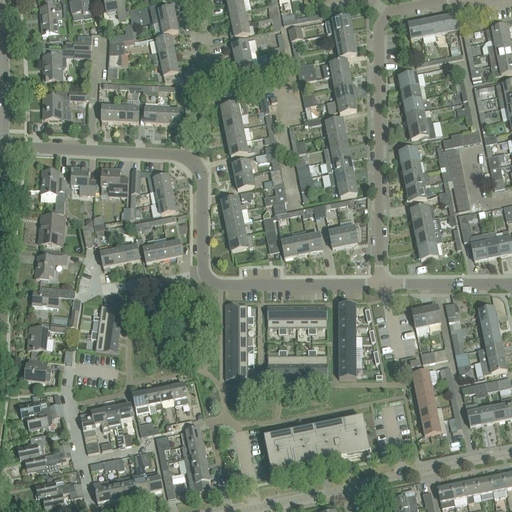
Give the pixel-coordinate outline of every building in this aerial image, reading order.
[(70,5),(72,15),(73,19),(73,18),(74,24),(92,21),(87,0),(74,0),(72,0),(73,4),(70,5)] [(126,20),(131,19),(130,13),(125,14),(122,0),(105,0),(104,0),(106,10),(107,14),(104,15),(106,25),(110,24),(109,18),(118,15),(120,22),(126,21),(126,20)] [(227,4),(230,16),(245,13),(242,2),(227,4)] [(255,24),(258,23),(279,19),(277,7),(273,8),(269,8),(270,15),(269,15),(269,17),(262,18),(262,20),(254,22),(255,24)] [(62,23),(62,19),(61,9),(40,10),(42,38),(60,37),(59,23),(62,23)] [(158,27),(161,26),(176,23),(175,16),(179,15),(177,9),(159,13),(160,21),(157,22),(158,27)] [(230,16),(232,28),(247,25),(245,13),(230,16)] [(297,26),(296,22),(295,19),(295,16),(283,19),(285,29),(297,26)] [(456,18),(444,20),(447,35),(459,33),(456,18)] [(279,19),(258,23),(259,28),(272,25),(274,34),(281,33),(281,31),(282,31),(279,19)] [(328,37),(335,36),(352,32),(349,20),(325,24),(328,37)] [(444,20),(432,23),(435,37),(447,35),(444,20)] [(176,23),(161,26),(163,37),(179,34),(176,23)] [(432,23),(420,25),(423,40),(435,37),(432,23)] [(247,25),(232,28),(233,34),(230,35),(231,41),(255,36),(253,29),(251,29),(250,25),(247,25)] [(423,40),(420,25),(408,27),(411,42),(423,40)] [(110,41),(110,46),(115,46),(135,43),(133,32),(132,28),(125,29),(127,38),(110,41)] [(489,44),(494,43),(509,40),(507,28),(492,31),(492,32),(487,33),(489,44)] [(292,44),(296,43),(303,42),(301,29),(289,32),(292,44)] [(335,36),(337,48),(354,45),(352,32),(335,36)] [(276,51),(280,50),(285,49),(282,37),(277,38),(278,40),(276,40),(277,46),(275,47),(276,51)] [(156,43),(160,58),(174,55),(171,40),(156,43)] [(489,57),(490,57),(497,55),(496,55),(511,52),(509,40),(494,43),(495,48),(488,50),(489,57)] [(110,46),(109,57),(122,58),(125,57),(125,49),(135,47),(135,48),(149,46),(148,43),(139,44),(135,45),(135,43),(115,46),(110,46)] [(232,47),(235,59),(250,56),(247,44),(232,47)] [(67,46),(67,53),(91,53),(91,54),(92,46),(78,45),(69,45),(67,46)] [(354,45),(337,48),(340,61),(357,57),(354,45)] [(466,48),(469,60),(473,59),(473,58),(475,57),(473,48),(471,48),(466,48)] [(451,50),(452,59),(453,63),(464,61),(463,56),(460,57),(458,49),(451,50)] [(66,60),(91,61),(91,53),(67,53),(44,51),(44,52),(46,52),(45,59),(43,59),(44,85),(63,84),(62,70),(66,70),(66,60)] [(490,57),(492,68),(499,66),(511,63),(511,54),(511,52),(496,55),(497,55),(490,57)] [(162,71),(163,73),(177,70),(175,61),(174,55),(160,58),(161,67),(158,67),(159,72),(162,71)] [(250,56),(235,59),(238,71),(258,67),(256,55),(250,56)] [(109,57),(109,69),(120,70),(123,70),(122,58),(109,57)] [(284,62),(282,62),(278,63),(278,62),(269,64),(272,74),(280,73),(279,70),(286,69),(284,62)] [(511,63),(499,66),(492,68),(491,68),(494,80),(501,78),(506,78),(511,76),(511,63)] [(326,81),(332,80),(349,76),(347,64),(337,66),(330,67),(323,68),(326,81)] [(300,86),(304,85),(317,83),(313,66),(302,69),(297,70),(300,86)] [(120,70),(109,69),(108,83),(119,83),(120,70)] [(177,70),(163,73),(165,85),(185,86),(181,69),(177,70)] [(475,71),(471,72),(474,85),(482,83),(480,71),(475,71)] [(332,80),(335,92),(352,88),(349,76),(332,80)] [(399,80),(402,92),(419,89),(416,76),(399,80)] [(511,84),(496,88),(498,100),(511,96),(511,84)] [(335,92),(337,104),(354,101),(352,88),(335,92)] [(474,92),(477,104),(481,103),(480,95),(494,92),(493,88),(474,92)] [(159,89),(159,94),(159,96),(159,98),(161,98),(163,98),(167,98),(168,94),(171,94),(171,90),(159,89)] [(402,92),(404,105),(421,101),(421,102),(427,101),(424,89),(419,90),(419,89),(402,92)] [(71,102),(86,103),(87,96),(71,95),(71,102)] [(305,110),(311,109),(317,108),(315,96),(307,97),(302,98),(305,110)] [(501,111),(508,110),(511,109),(511,96),(498,100),(501,111)] [(62,100),(54,100),(44,100),(44,122),(62,122),(62,100)] [(224,122),(241,119),(249,117),(245,100),(233,103),(234,107),(221,109),(224,122)] [(354,101),(337,104),(328,105),(330,117),(340,115),(340,117),(357,113),(354,101)] [(404,105),(406,117),(424,114),(421,102),(421,101),(404,105)] [(145,126),(157,127),(158,112),(158,106),(146,106),(146,111),(145,111),(145,116),(145,126)] [(114,124),(115,110),(115,107),(110,107),(110,109),(103,109),(102,128),(108,128),(108,124),(114,124)] [(311,109),(305,110),(309,129),(322,127),(320,120),(313,121),(311,109)] [(127,111),(115,110),(114,124),(126,125),(127,111)] [(170,113),(169,127),(175,128),(175,132),(181,132),(182,113),(174,113),(174,110),(170,110),(170,113)] [(139,111),(127,111),(126,125),(139,126),(139,111)] [(157,127),(169,127),(170,113),(158,112),(157,127)] [(406,117),(409,129),(433,125),(432,120),(425,121),(424,114),(406,117)] [(224,122),(226,135),(243,131),(241,119),(224,122)] [(326,125),(328,138),(345,135),(343,122),(326,125)] [(433,125),(409,129),(411,142),(421,140),(422,143),(436,140),(433,125)] [(482,129),(485,144),(497,141),(496,137),(492,138),(490,127),(486,128),(482,129)] [(226,135),(229,147),(246,144),(243,131),(226,135)] [(478,133),(472,134),(475,146),(481,144),(478,133)] [(472,134),(466,135),(469,147),(475,146),(472,134)] [(328,138),(331,150),(348,147),(345,135),(328,138)] [(466,135),(460,137),(463,148),(469,147),(466,135)] [(463,148),(460,137),(451,139),(454,150),(463,148)] [(274,138),(270,139),(272,149),(265,150),(266,157),(277,155),(274,138)] [(497,141),(485,144),(488,160),(493,159),(491,147),(497,145),(497,141)] [(246,144),(229,147),(231,160),(255,155),(253,149),(247,151),(246,144)] [(331,150),(333,163),(350,159),(348,147),(331,150)] [(399,155),(402,167),(419,164),(416,151),(399,155)] [(439,160),(442,172),(450,171),(449,166),(448,160),(459,158),(458,151),(446,154),(443,155),(443,159),(439,160)] [(272,165),(274,173),(281,171),(277,155),(266,157),(268,163),(269,163),(272,165)] [(294,158),(297,170),(301,170),(305,169),(304,160),(300,161),(299,157),(294,158)] [(448,160),(449,166),(461,164),(459,158),(448,160)] [(488,160),(490,171),(501,169),(499,158),(493,159),(488,160)] [(326,165),(329,176),(336,175),(352,172),(350,159),(333,163),(326,165)] [(233,168),(235,180),(252,177),(250,164),(233,168)] [(402,167),(404,180),(422,176),(419,164),(402,167)] [(449,166),(450,171),(450,172),(462,170),(461,164),(449,166)] [(297,170),(299,183),(312,180),(310,175),(314,174),(313,167),(301,170),(297,170)] [(501,169),(490,171),(493,183),(503,181),(501,169)] [(462,170),(450,172),(451,178),(463,176),(462,170)] [(73,171),(72,181),(71,190),(81,191),(80,198),(95,199),(96,183),(95,183),(95,185),(89,185),(90,172),(73,171)] [(273,190),(274,190),(284,188),(281,171),(274,173),(270,173),(273,190)] [(442,175),(444,185),(448,184),(449,184),(452,184),(451,178),(450,172),(450,171),(442,172),(442,175)] [(102,172),(102,182),(102,191),(109,192),(109,199),(127,200),(128,180),(120,180),(120,173),(102,172)] [(332,189),(338,188),(338,187),(355,184),(352,172),(336,175),(329,176),(329,177),(330,177),(332,189)] [(51,198),(57,198),(56,216),(64,216),(65,205),(66,183),(59,182),(60,174),(42,173),(41,197),(51,198)] [(132,174),(132,199),(137,199),(137,197),(141,197),(141,174),(132,174)] [(152,191),(153,195),(156,194),(171,191),(170,185),(174,184),(173,178),(168,179),(162,180),(161,175),(153,177),(153,178),(147,180),(149,192),(152,191)] [(404,180),(407,192),(424,189),(422,176),(404,180)] [(451,178),(452,184),(464,182),(463,176),(451,178)] [(252,177),(235,180),(238,193),(255,189),(252,177)] [(299,183),(302,195),(306,194),(314,193),(312,180),(299,183)] [(464,182),(452,184),(454,190),(465,188),(464,182)] [(338,187),(338,188),(341,200),(357,197),(355,184),(338,187)] [(439,196),(440,203),(452,200),(449,184),(448,184),(444,185),(446,195),(439,196)] [(278,206),(285,205),(287,204),(284,188),(274,190),(278,206)] [(465,188),(454,190),(455,196),(467,194),(465,188)] [(424,189),(407,192),(410,205),(427,201),(424,189)] [(153,195),(156,206),(173,202),(171,191),(156,194),(153,195)] [(241,197),(242,204),(254,202),(252,194),(241,197)] [(467,194),(455,196),(456,202),(468,200),(467,194)] [(449,208),(451,218),(455,217),(452,200),(440,203),(442,210),(449,208)] [(468,200),(456,202),(457,209),(469,206),(468,200)] [(222,204),(224,217),(248,212),(247,207),(240,209),(239,201),(231,202),(222,204)] [(173,202),(156,206),(157,211),(159,210),(161,218),(180,214),(178,208),(175,208),(173,202)] [(336,205),(337,210),(343,209),(347,208),(350,208),(350,210),(356,209),(354,202),(349,203),(336,205)] [(275,218),(277,218),(287,215),(285,205),(278,206),(273,207),(275,218)] [(319,209),(321,220),(327,219),(325,212),(337,210),(336,205),(319,209)] [(469,206),(457,209),(459,215),(470,212),(469,206)] [(140,212),(142,218),(153,214),(150,208),(140,212)] [(302,212),(303,217),(304,221),(313,219),(312,215),(315,214),(316,221),(321,220),(319,209),(302,212)] [(411,213),(414,225),(431,222),(428,209),(411,213)] [(122,215),(122,223),(131,223),(131,210),(125,210),(124,215),(122,215)] [(224,217),(227,229),(243,226),(250,225),(248,212),(224,217)] [(455,217),(451,218),(451,219),(448,219),(450,226),(452,225),(453,229),(457,228),(455,217)] [(39,247),(49,248),(62,249),(65,221),(42,219),(39,247)] [(416,238),(433,234),(440,233),(438,220),(431,222),(414,225),(416,238)] [(151,224),(136,227),(137,234),(143,233),(143,235),(147,235),(150,235),(153,233),(152,229),(151,224)] [(104,226),(94,228),(95,235),(97,235),(106,233),(104,226)] [(227,229),(229,242),(246,238),(243,226),(227,229)] [(354,230),(342,232),(346,249),(358,246),(354,230)] [(94,247),(93,240),(91,231),(83,233),(86,249),(94,247)] [(275,232),(271,233),(266,234),(268,247),(278,245),(275,232)] [(346,249),(342,232),(329,235),(333,252),(346,249)] [(504,241),(497,243),(500,259),(511,256),(511,248),(509,233),(503,234),(504,241)] [(416,238),(419,250),(436,247),(433,234),(416,238)] [(496,235),(483,238),(488,261),(500,259),(497,243),(496,235)] [(298,259),(294,242),(293,236),(281,239),(282,245),(285,261),(298,259)] [(246,238),(229,242),(232,254),(255,250),(252,237),(246,238)] [(320,237),(307,240),(310,256),(323,253),(320,237)] [(488,261),(483,238),(470,241),(475,264),(488,261)] [(307,240),(294,242),(298,259),(310,256),(307,240)] [(159,264),(155,243),(149,244),(150,250),(146,251),(143,241),(139,242),(141,253),(144,253),(147,266),(159,264)] [(166,241),(155,243),(159,264),(171,261),(167,244),(166,241)] [(171,243),(167,244),(171,261),(177,260),(177,264),(183,263),(180,244),(172,246),(171,243)] [(436,247),(419,250),(421,263),(438,259),(436,247)] [(116,268),(113,254),(112,248),(100,250),(104,274),(110,273),(110,269),(116,268)] [(137,249),(125,251),(128,266),(140,263),(137,249)] [(125,251),(113,254),(116,268),(128,266),(125,251)] [(36,282),(46,283),(50,283),(50,279),(53,280),(55,266),(66,268),(67,256),(56,255),(46,253),(45,259),(39,259),(36,282)] [(75,300),(76,293),(35,289),(42,290),(42,296),(34,295),(33,309),(59,311),(60,298),(75,300)] [(446,307),(451,332),(461,330),(459,316),(456,317),(455,315),(458,314),(457,306),(453,306),(446,307)] [(226,309),(226,323),(248,323),(248,319),(248,308),(226,308),(226,309)] [(339,308),(339,319),(356,319),(356,308),(339,308)] [(124,312),(102,309),(100,320),(100,324),(122,327),(122,326),(121,326),(123,313),(124,313),(124,312),(123,312),(124,312)] [(283,331),(283,309),(282,309),(269,309),(268,309),(268,331),(279,331),(283,331)] [(283,309),(283,331),(287,331),(298,331),(298,309),(297,309),(283,309)] [(298,309),(298,331),(309,331),(313,331),(312,309),(298,309)] [(313,309),(312,309),(313,331),(316,331),(328,331),(328,309),(327,309),(313,309)] [(438,309),(425,311),(428,329),(441,326),(440,319),(438,309)] [(429,334),(428,329),(425,311),(412,314),(416,331),(417,336),(429,334)] [(479,314),(481,326),(497,323),(494,311),(479,314)] [(70,330),(77,331),(79,314),(72,314),(70,330)] [(356,319),(339,319),(339,329),(356,329),(356,319)] [(248,323),(226,323),(226,324),(226,338),(248,338),(248,327),(248,323)] [(481,326),(484,339),(500,336),(497,323),(481,326)] [(122,327),(100,324),(98,335),(98,339),(120,341),(119,341),(121,327),(122,327),(121,327),(122,327)] [(32,353),(31,362),(41,363),(42,354),(45,355),(47,340),(49,341),(50,334),(65,336),(66,329),(56,328),(40,326),(39,331),(31,330),(28,353),(32,353)] [(356,329),(339,329),(339,340),(356,340),(356,329)] [(454,345),(463,343),(464,343),(461,330),(451,332),(454,345)] [(484,339),(486,351),(502,348),(500,336),(484,339)] [(248,338),(226,338),(226,352),(226,353),(248,353),(248,349),(248,338)] [(120,341),(98,339),(97,342),(96,354),(118,357),(118,356),(117,356),(119,342),(120,342),(120,341)] [(356,340),(339,340),(339,350),(356,350),(356,340)] [(454,345),(456,357),(465,355),(463,343),(454,345)] [(480,361),(481,365),(505,360),(502,348),(486,351),(478,353),(480,361)] [(356,350),(339,350),(339,361),(356,361),(356,350)] [(446,352),(434,354),(436,365),(448,362),(446,352)] [(248,353),(226,353),(226,367),(226,368),(248,367),(248,357),(248,353)] [(436,365),(434,354),(421,357),(424,367),(426,367),(436,365)] [(456,357),(458,370),(463,369),(471,367),(468,355),(465,355),(456,357)] [(283,381),(283,359),(279,359),(268,359),(268,381),(269,381),(283,381)] [(298,381),(298,359),(287,359),(283,359),(283,381),(284,381),(298,381)] [(313,381),(313,359),(309,359),(298,359),(298,381),(312,381),(313,381)] [(313,359),(313,381),(327,381),(328,381),(328,359),(316,359),(313,359)] [(505,360),(481,365),(475,367),(478,382),(484,381),(483,378),(507,373),(505,360)] [(356,361),(339,361),(339,371),(357,371),(356,361)] [(48,364),(41,363),(31,362),(29,362),(29,368),(27,368),(25,384),(45,386),(45,383),(48,383),(49,378),(46,378),(48,364)] [(413,378),(415,390),(431,387),(437,386),(435,373),(422,376),(419,362),(410,364),(412,370),(410,371),(411,378),(413,378)] [(248,367),(226,368),(226,382),(226,383),(248,383),(248,371),(248,367)] [(442,385),(447,383),(452,382),(449,370),(439,372),(442,385)] [(357,371),(339,371),(339,382),(357,382),(357,371)] [(510,381),(498,383),(500,393),(502,392),(511,390),(510,381)] [(498,383),(486,386),(488,395),(500,393),(498,383)] [(486,386),(474,388),(475,392),(483,391),(484,396),(488,395),(486,386)] [(171,389),(174,404),(176,409),(189,406),(184,387),(171,389)] [(415,390),(418,402),(434,399),(431,387),(415,390)] [(476,396),(475,392),(474,388),(462,390),(464,397),(469,396),(469,397),(476,396)] [(171,389),(159,392),(162,407),(174,404),(171,389)] [(159,392),(146,395),(149,409),(150,415),(150,417),(157,415),(157,413),(163,411),(162,407),(159,392)] [(149,409),(146,395),(133,397),(137,419),(138,418),(138,417),(150,415),(149,409)] [(22,422),(27,421),(62,413),(61,407),(49,410),(48,403),(39,405),(38,398),(33,398),(34,406),(20,409),(22,422)] [(418,402),(420,414),(436,411),(434,399),(418,402)] [(482,427),(479,413),(477,399),(474,399),(475,407),(466,409),(470,430),(482,427)] [(511,400),(502,403),(503,408),(506,423),(511,421),(511,400)] [(131,407),(118,409),(121,425),(134,422),(131,407)] [(503,408),(491,410),(494,425),(506,423),(503,408)] [(118,409),(105,412),(109,431),(122,428),(121,425),(118,409)] [(420,414),(423,426),(444,422),(442,410),(436,411),(420,414)] [(491,410),(479,413),(482,427),(494,425),(491,410)] [(82,424),(85,439),(96,437),(95,430),(103,428),(104,435),(109,434),(109,431),(105,412),(92,415),(93,422),(82,424)] [(62,413),(27,421),(29,433),(49,429),(51,429),(53,425),(52,422),(63,420),(62,413)] [(459,419),(454,420),(455,421),(449,422),(452,433),(457,432),(462,431),(459,419)] [(178,421),(179,426),(180,432),(192,430),(191,423),(182,425),(181,420),(178,421)] [(355,426),(354,422),(273,439),(274,441),(265,443),(271,472),(280,471),(280,474),(305,469),(304,467),(314,465),(314,467),(327,465),(327,462),(337,460),(338,464),(339,464),(338,460),(348,458),(348,460),(361,458),(361,455),(370,454),(364,424),(355,426)] [(444,422),(423,426),(425,439),(441,436),(447,434),(444,422)] [(153,426),(146,427),(148,439),(155,438),(155,437),(160,436),(159,430),(154,431),(153,426)] [(180,432),(179,426),(166,428),(168,435),(180,432)] [(148,439),(146,427),(139,428),(142,440),(148,439)] [(181,436),(184,449),(203,445),(200,432),(181,436)] [(130,436),(123,438),(126,449),(132,448),(130,436)] [(85,439),(86,445),(98,443),(96,437),(85,439)] [(21,464),(25,463),(45,459),(44,458),(45,458),(43,448),(47,447),(45,438),(30,441),(32,448),(18,451),(21,464)] [(126,449),(123,438),(117,439),(120,450),(126,449)] [(156,441),(157,448),(169,445),(168,439),(156,441)] [(86,445),(87,451),(99,448),(98,443),(86,445)] [(157,448),(161,467),(167,466),(165,453),(171,452),(169,445),(157,448)] [(182,449),(184,462),(191,461),(205,458),(203,445),(184,449),(182,449)] [(57,455),(45,458),(44,458),(45,459),(70,454),(69,447),(61,449),(56,450),(57,455)] [(99,448),(87,451),(88,457),(100,454),(99,448)] [(45,459),(25,463),(27,475),(37,473),(40,473),(46,472),(47,471),(46,465),(59,462),(62,462),(72,460),(70,454),(45,459)] [(148,456),(141,457),(144,469),(151,467),(148,456)] [(144,469),(141,457),(132,459),(133,462),(136,462),(138,470),(144,469)] [(187,475),(208,471),(205,458),(191,461),(184,462),(184,463),(181,463),(183,475),(187,475)] [(123,461),(116,462),(118,471),(119,474),(125,472),(123,461)] [(110,464),(103,465),(105,471),(105,474),(118,471),(116,462),(110,464)] [(100,465),(90,467),(92,474),(105,471),(103,465),(100,465)] [(161,467),(164,480),(172,478),(175,477),(175,475),(169,473),(167,466),(161,467)] [(208,471),(187,475),(190,488),(195,487),(209,484),(211,484),(208,471)] [(146,477),(146,479),(150,497),(163,494),(160,479),(159,475),(146,477)] [(511,475),(503,478),(506,492),(511,490),(511,475)] [(133,478),(120,481),(121,487),(124,502),(137,499),(133,482),(133,478)] [(172,478),(164,480),(168,497),(176,495),(175,491),(172,478)] [(490,480),(493,494),(494,501),(508,498),(506,492),(503,478),(490,480)] [(146,479),(133,482),(137,499),(150,497),(146,479)] [(490,480),(477,483),(480,497),(493,494),(490,480)] [(120,481),(107,483),(111,504),(124,502),(121,487),(120,481)] [(36,489),(37,494),(35,495),(36,502),(38,501),(39,502),(43,501),(58,498),(63,497),(63,498),(70,496),(83,493),(81,487),(74,488),(73,485),(65,487),(65,483),(62,482),(55,483),(55,485),(43,488),(36,489)] [(111,504),(107,483),(94,486),(98,507),(111,504)] [(477,483),(464,486),(467,499),(468,505),(469,506),(475,505),(473,498),(480,497),(477,483)] [(211,494),(209,484),(195,487),(197,497),(211,494)] [(464,486),(452,488),(454,502),(455,508),(468,505),(467,499),(464,486)] [(454,502),(452,488),(438,491),(442,511),(455,509),(455,508),(454,502)] [(84,499),(83,493),(70,496),(72,502),(84,499)] [(434,508),(431,495),(423,497),(426,510),(427,510),(434,508)] [(63,497),(43,501),(45,511),(54,511),(65,510),(63,498),(63,497)] [(394,511),(416,511),(418,511),(419,511),(415,498),(412,499),(406,500),(393,503),(394,511)]
